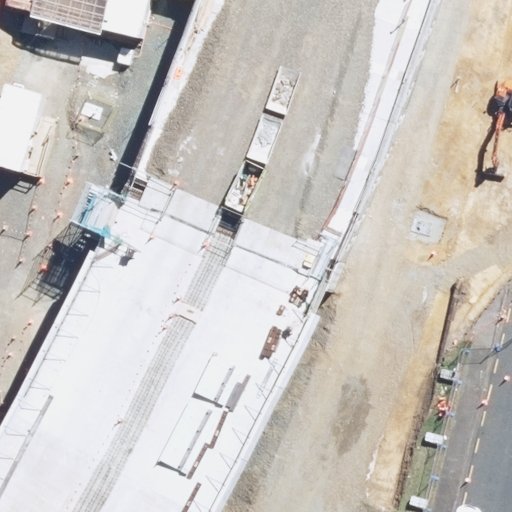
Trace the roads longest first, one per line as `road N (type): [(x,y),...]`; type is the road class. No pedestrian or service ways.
road 1 (primary): [(5,511),(65,408),(217,97),(252,0)]
road 2 (primary): [(374,0),(324,151),(145,511)]
